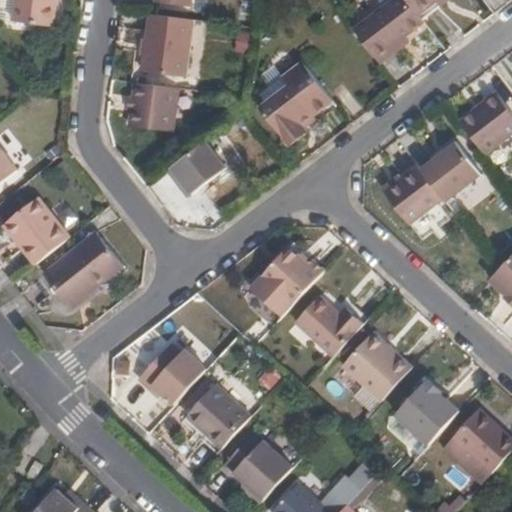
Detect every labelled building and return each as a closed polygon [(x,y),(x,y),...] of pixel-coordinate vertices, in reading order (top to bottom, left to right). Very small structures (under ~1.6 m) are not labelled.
[(57,14),(58,0),(16,0),(15,9),(57,14)] [(409,0),(394,0),(356,30),(382,64),(395,54),(391,49),(426,22),(421,15),(409,0)] [(409,0),(421,15),(439,0),(409,0)] [(189,75),(196,18),(153,13),(149,41),(152,41),(151,53),(147,52),(145,70),(189,75)] [(239,32),(237,51),(251,53),(253,33),(239,32)] [(316,114),(334,99),(306,62),(285,78),(291,86),(264,110),(292,145),(309,132),(306,128),(303,124),(316,114)] [(285,78),(258,101),(264,110),(291,86),(285,78)] [(176,131),(182,88),(138,82),(136,97),(134,111),(132,125),(176,131)] [(462,122),(487,155),(511,135),(511,109),(500,93),(462,122)] [(303,124),(306,128),(319,118),(316,114),(303,124)] [(186,177),(197,191),(230,165),(212,138),(171,168),(181,181),(186,177)] [(460,143),(424,171),(446,199),(448,203),(484,175),(460,143)] [(0,184),(17,170),(0,148),(0,184)] [(424,171),(421,167),(405,179),(387,192),(412,225),(446,199),(424,171)] [(384,187),(387,192),(405,179),(401,174),(384,187)] [(186,177),(181,181),(192,195),(197,191),(186,177)] [(38,198),(9,222),(26,242),(21,245),(36,265),(70,238),(38,198)] [(5,226),(21,245),(26,242),(9,222),(5,226)] [(126,264),(100,231),(47,273),(74,308),(126,264)] [(265,274),(297,302),(328,268),(316,257),(312,262),(292,244),(265,274)] [(511,260),(501,272),(494,281),(511,296),(508,298),(511,301),(511,260)] [(265,274),(254,286),(286,314),(297,302),(265,274)] [(298,320),(336,354),(367,321),(351,306),(344,314),(322,294),(298,320)] [(345,364),(384,399),(414,366),(400,354),(398,357),(386,347),(389,343),(375,330),(345,364)] [(130,377),(148,392),(153,386),(162,394),(174,405),(203,374),(176,349),(174,351),(162,341),(130,377)] [(398,357),(400,354),(389,343),(386,347),(398,357)] [(206,433),(224,448),(261,406),(224,373),(189,412),(208,429),(206,433)] [(398,413),(431,443),(462,410),(443,392),(445,390),(431,378),(398,413)] [(157,400),(162,394),(153,386),(148,392),(157,400)] [(445,447),(484,482),(511,451),(511,435),(481,407),(445,447)] [(186,416),(206,433),(208,429),(189,412),(186,416)] [(226,464),(245,481),(254,489),(251,492),(262,501),(294,466),(255,430),(226,464)] [(350,491),(355,496),(372,477),(367,473),(350,491)] [(242,484),(251,492),(254,489),(245,481),(242,484)] [(273,511),(331,511),(299,483),(273,511)] [(38,511),(94,511),(95,511),(85,503),(80,508),(65,495),(59,489),(38,511)] [(70,490),(65,495),(80,508),(85,503),(70,490)] [(347,504),(355,496),(350,491),(340,501),(346,506),(347,504)] [(451,506),(445,511),(456,511),(467,501),(461,496),(451,506)] [(439,511),(445,511),(451,506),(446,502),(438,511),(439,511)]
